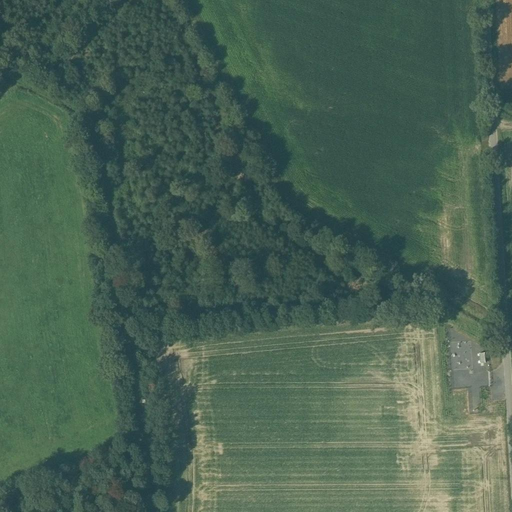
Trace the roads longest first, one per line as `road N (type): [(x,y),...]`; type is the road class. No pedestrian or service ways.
road 1 (track): [(155,511),(160,466),(98,118),(14,81),(0,93)]
road 2 (unclassified): [(486,0),(511,419)]
